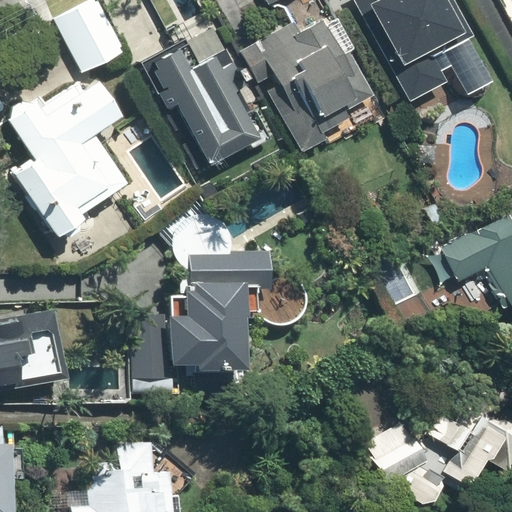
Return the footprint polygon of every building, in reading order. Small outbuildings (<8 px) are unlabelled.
[(96,0),(84,0),(52,17),(81,72),(122,51),(96,0)] [(172,0),(150,0),(166,29),(183,20),(172,0)] [(472,33),(454,0),(351,0),(407,101),(454,75),(464,93),(490,78),(467,36),(472,33)] [(294,21),(240,51),(297,153),(379,107),(328,16),(300,32),(294,21)] [(196,169),(258,136),(234,90),(244,84),(225,47),(188,66),(178,46),(142,65),(196,169)] [(10,125),(0,131),(0,152),(54,235),(83,216),(80,212),(126,182),(93,131),(120,114),(97,79),(84,88),(79,80),(40,105),(36,98),(5,118),(10,125)] [(245,317),(259,317),(269,323),(280,324),(291,321),(300,314),(305,303),(305,292),(301,282),(292,273),(279,270),(269,272),(269,249),(230,249),(231,238),(225,224),(213,214),(198,212),(171,235),(170,244),(172,253),(177,261),(188,269),(188,283),(184,283),(184,313),(167,313),(167,361),(194,361),(194,393),(245,393),(245,317)] [(511,220),(508,212),(439,247),(456,281),(481,269),(504,315),(511,310),(511,220)] [(0,388),(66,376),(53,306),(0,316),(0,388)] [(166,375),(165,313),(132,313),(133,376),(166,375)] [(369,436),(391,486),(436,511),(454,511),(486,458),(511,472),(511,421),(478,402),(465,425),(436,408),(416,440),(403,421),(369,436)] [(171,511),(169,468),(151,469),(149,439),(107,442),(109,473),(86,474),(88,504),(70,505),(70,511),(171,511)] [(0,511),(12,511),(9,440),(0,440),(0,511)]
